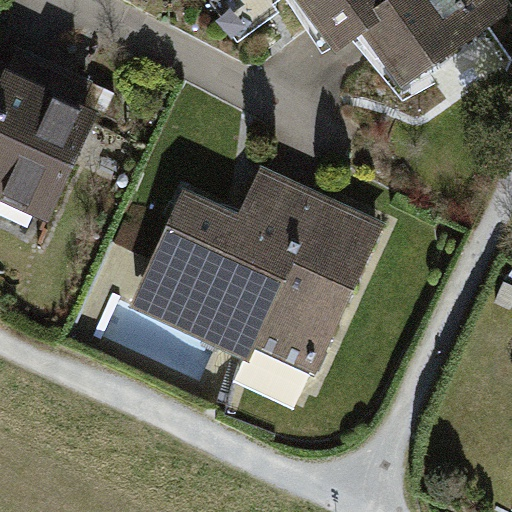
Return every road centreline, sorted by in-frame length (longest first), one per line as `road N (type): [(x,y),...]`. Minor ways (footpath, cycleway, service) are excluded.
road 1 (track): [(0,337),(356,511)]
road 2 (track): [(511,194),(363,511)]
